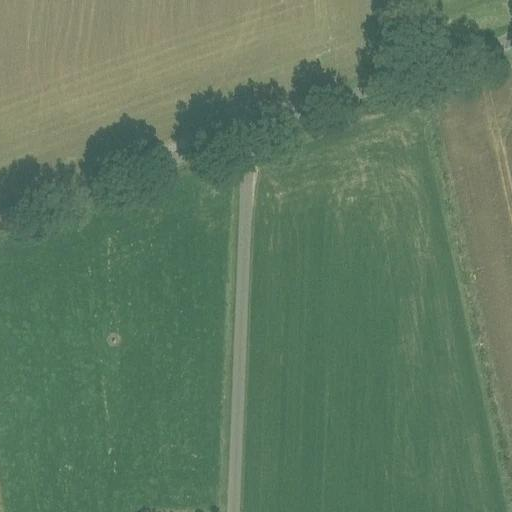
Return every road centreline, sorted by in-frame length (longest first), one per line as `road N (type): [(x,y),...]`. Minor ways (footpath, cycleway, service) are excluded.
road 1 (unclassified): [(242,511),(253,131)]
road 2 (unclassified): [(511,41),(253,131)]
road 3 (unclassified): [(253,131),(0,219)]
